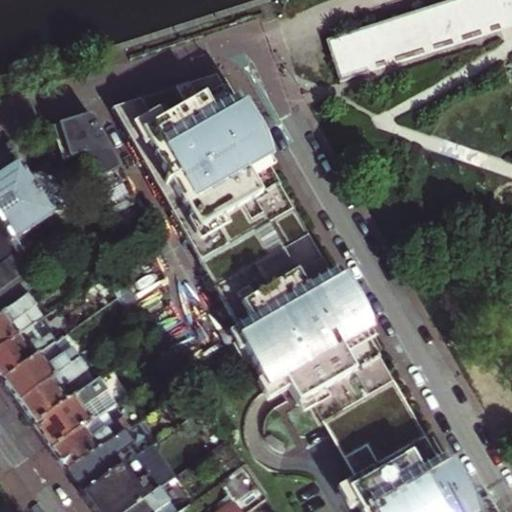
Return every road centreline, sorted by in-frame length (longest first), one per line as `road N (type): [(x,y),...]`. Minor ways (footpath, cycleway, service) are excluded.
road 1 (residential): [(511,504),(244,38)]
road 2 (residential): [(244,38),(0,122)]
